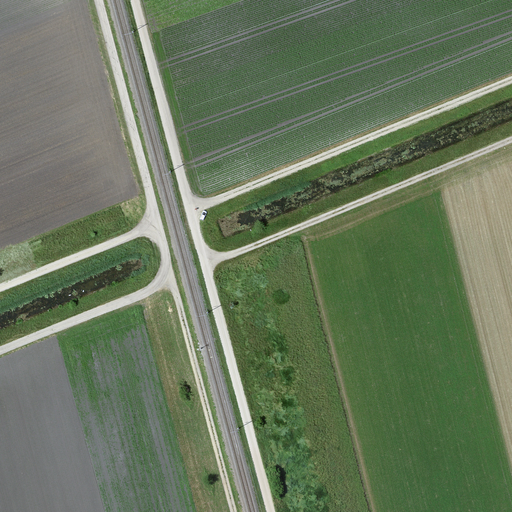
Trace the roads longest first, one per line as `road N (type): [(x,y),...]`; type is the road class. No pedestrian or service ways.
road 1 (track): [(190,209),(511,79)]
road 2 (track): [(205,268),(511,141)]
road 3 (track): [(270,511),(205,268)]
road 4 (track): [(234,511),(173,281)]
road 5 (track): [(157,223),(98,0)]
road 6 (track): [(190,209),(134,0)]
road 7 (track): [(173,281),(0,350)]
road 8 (track): [(157,223),(0,288)]
